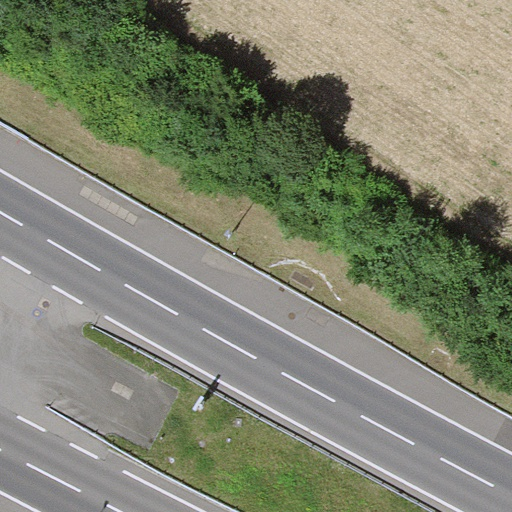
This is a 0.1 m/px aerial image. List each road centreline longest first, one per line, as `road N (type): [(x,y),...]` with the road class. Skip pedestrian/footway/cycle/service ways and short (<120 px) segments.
road 1 (motorway): [(511,503),(296,391),(0,214)]
road 2 (motorway): [(0,448),(119,511)]
